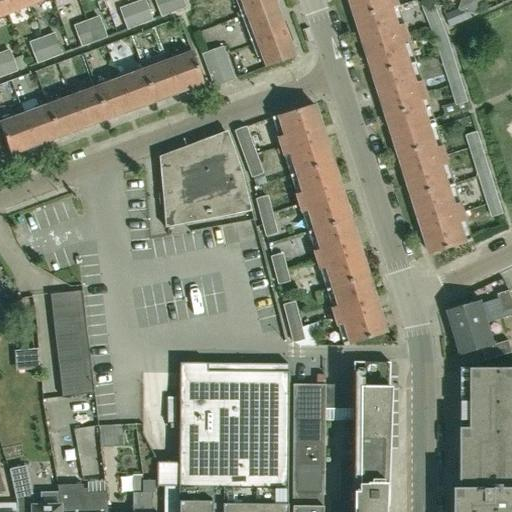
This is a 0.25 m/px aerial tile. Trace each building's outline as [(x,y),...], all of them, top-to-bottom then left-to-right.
[(0,0),(5,13),(28,4),(26,0),(0,0)] [(141,0),(131,4),(139,25),(152,20),(143,0),(141,0)] [(181,0),(153,0),(160,17),(185,8),(181,0)] [(239,0),(265,68),(275,63),(293,56),(272,0),(239,0)] [(350,0),(356,18),(398,4),(396,0),(350,0)] [(461,0),(459,9),(475,14),(468,0),(461,0)] [(468,0),(475,14),(476,15),(481,0),(468,0)] [(446,35),(433,2),(421,7),(432,32),(439,50),(455,103),(443,106),(446,116),(470,109),(455,62),(446,35)] [(139,25),(131,4),(118,9),(126,30),(139,25)] [(398,5),(398,4),(356,18),(365,46),(407,33),(404,24),(398,26),(392,7),(398,5)] [(86,21),(94,42),(106,37),(98,16),(86,21)] [(94,42),(86,21),(73,26),(80,47),(94,42)] [(41,38),(49,59),(61,54),(54,33),(41,38)] [(374,75),(410,63),(404,44),(410,42),(407,33),(365,46),(374,75)] [(49,59),(41,38),(28,42),(36,64),(49,59)] [(117,59),(136,53),(132,40),(112,46),(117,59)] [(213,88),(234,80),(222,46),(201,55),(213,88)] [(23,56),(22,56),(12,60),(8,50),(0,53),(0,66),(4,76),(16,71),(16,70),(26,67),(23,56)] [(167,62),(178,92),(202,83),(191,53),(167,62)] [(143,71),(154,101),(178,92),(167,62),(143,71)] [(410,63),(374,75),(383,104),(425,90),(422,81),(417,82),(410,63)] [(119,80),(130,110),(154,101),(143,71),(119,80)] [(94,89),(106,119),(130,110),(119,80),(94,89)] [(106,119),(94,89),(70,98),(82,128),(106,119)] [(383,104),(392,132),(403,168),(445,154),(442,145),(437,147),(431,127),(428,121),(422,101),(428,99),(425,90),(383,104)] [(82,128),(70,98),(46,106),(58,137),(82,128)] [(277,136),(280,146),(322,132),(313,104),(276,116),(282,135),(277,136)] [(58,137),(46,106),(22,115),(33,146),(58,137)] [(33,146),(22,115),(0,123),(0,129),(9,155),(33,146)] [(262,173),(245,126),(233,131),(250,177),(262,173)] [(288,154),(294,173),(331,161),(322,132),(280,146),(283,155),(288,154)] [(503,213),(477,132),(466,135),(475,165),(491,218),(503,213)] [(165,228),(249,210),(241,173),(227,134),(158,159),(165,228)] [(412,197),(449,185),(443,166),(448,164),(445,154),(403,168),(412,197)] [(295,193),(298,203),(340,190),(331,161),(294,173),(300,192),(295,193)] [(449,185),(412,197),(421,225),(464,212),(460,201),(455,203),(449,185)] [(306,211),(312,230),(349,218),(340,190),(298,203),(301,213),(306,211)] [(255,199),(265,236),(277,233),(266,196),(255,199)] [(430,254),(449,248),(467,242),(461,222),(466,221),(464,212),(421,225),(430,254)] [(358,247),(349,218),(312,230),(318,249),(313,251),(316,260),(358,247)] [(323,267),(330,287),(367,275),(358,247),(316,260),(319,269),(323,267)] [(270,257),(277,284),(289,281),(282,254),(270,257)] [(334,317),(376,304),(367,275),(330,287),(336,306),(331,308),(334,317)] [(92,393),(80,291),(49,294),(61,397),(92,393)] [(511,308),(511,299),(508,291),(497,294),(502,311),(511,308)] [(454,333),(488,323),(481,301),(448,311),(454,333)] [(282,305),(292,343),(305,340),(303,333),(301,327),(294,302),(282,305)] [(334,317),(337,326),(342,324),(348,344),(366,338),(385,332),(376,304),(334,317)] [(481,348),(485,360),(511,352),(508,340),(494,344),(488,323),(454,333),(461,355),(481,348)] [(352,385),(352,409),(352,442),(352,459),(352,484),(351,505),(351,511),(384,511),(390,362),(353,362),(352,385)] [(163,502),(163,511),(286,511),(288,372),(211,371),(207,371),(207,363),(179,363),(179,374),(179,390),(178,430),(178,462),(178,486),(163,486),(163,502)] [(511,511),(511,367),(463,368),(463,488),(457,488),(457,511),(511,511)] [(324,385),(292,385),(291,511),(322,511),(323,427),(323,409),(324,385)] [(352,385),(324,385),(323,409),(352,409),(352,385)] [(98,426),(100,447),(121,445),(120,425),(98,426)] [(351,511),(351,505),(352,484),(352,459),(339,459),(339,498),(339,511),(351,511)] [(10,468),(16,503),(32,501),(27,465),(10,468)] [(106,511),(105,492),(82,494),(81,484),(56,487),(60,507),(60,511),(106,511)] [(141,511),(141,493),(132,493),(132,511),(141,511)] [(141,493),(141,511),(150,511),(150,493),(141,493)]
